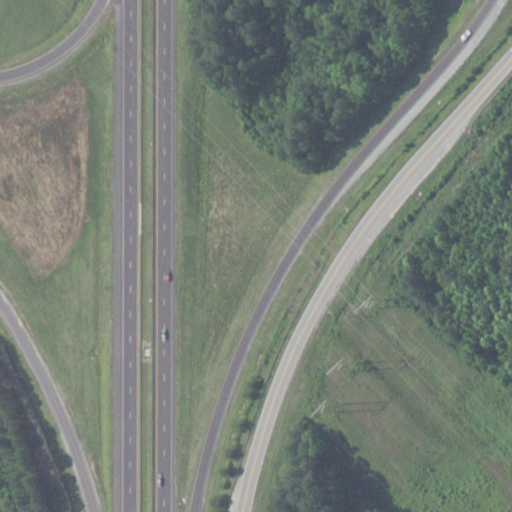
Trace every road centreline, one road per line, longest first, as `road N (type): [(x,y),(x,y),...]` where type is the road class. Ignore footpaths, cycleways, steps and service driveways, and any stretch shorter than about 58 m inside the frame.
road 1 (motorway): [(193,511),(242,342),(285,259),(493,0)]
road 2 (residential): [(260,511),(269,457),(311,331),(349,259),(511,68)]
road 3 (motorway): [(131,0),(128,511)]
road 4 (motorway): [(164,511),(166,0)]
road 5 (motorway): [(0,304),(74,447),(91,511)]
road 6 (motorway): [(106,0),(94,21),(41,62),(0,71)]
